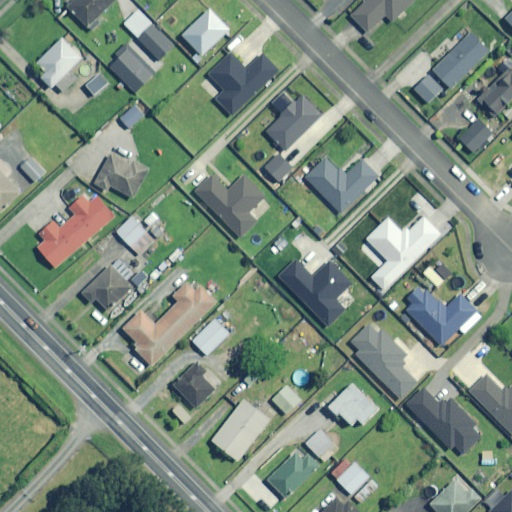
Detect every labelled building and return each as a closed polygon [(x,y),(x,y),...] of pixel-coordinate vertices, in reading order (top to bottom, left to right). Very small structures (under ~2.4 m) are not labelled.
[(91,33),(102,23),(99,20),(120,0),(119,0),(74,0),(67,8),(91,33)] [(366,0),(351,15),(369,33),(387,16),(394,23),(416,0),(366,0)] [(230,30),(210,9),(183,35),(202,56),(230,30)] [(174,45),(138,10),(124,24),(139,39),(132,46),(153,66),(174,45)] [(472,31),(434,70),(453,89),(492,51),(472,31)] [(83,57),(63,37),(37,63),(47,72),(41,78),(52,88),(55,84),(64,93),(78,78),(70,70),(83,57)] [(152,76),(125,50),(109,67),(135,93),(152,76)] [(278,70),(263,55),(248,70),(232,53),(211,74),(227,90),(217,100),(232,115),(278,70)] [(505,74),(511,66),(511,60),(509,57),(499,68),(505,74)] [(511,71),(510,69),(505,74),(478,100),(496,118),(499,114),(499,115),(510,105),(511,103),(511,71)] [(109,84),(102,74),(86,87),(94,96),(109,84)] [(429,103),(444,89),(430,74),(415,89),(429,103)] [(322,114),(302,95),(266,132),(286,151),(322,114)] [(144,115),(136,106),(122,120),(130,129),(144,115)] [(475,153),(495,133),(480,118),(460,138),(475,153)] [(132,166),(112,155),(95,184),(108,191),(110,186),(133,199),(148,170),(134,162),(132,166)] [(293,169),(279,155),(265,168),(279,182),(293,169)] [(32,156),(20,167),(36,182),(47,171),(32,156)] [(345,175),(327,157),(305,178),(342,214),(379,177),(361,159),(345,175)] [(0,212),(21,193),(0,171),(0,212)] [(230,190),(215,174),(196,192),(241,238),(274,206),(244,176),(230,190)] [(90,204),(83,196),(68,208),(75,216),(62,228),(55,220),(39,234),(46,242),(38,248),(56,268),(116,216),(99,196),(90,204)] [(442,233),(421,212),(401,231),(388,218),(367,239),(389,261),(372,278),(384,290),(442,233)] [(155,241),(132,218),(117,232),(140,255),(155,241)] [(119,258),(111,266),(82,293),(91,303),(96,299),(108,312),(133,289),(126,282),(134,274),(119,258)] [(297,260),(280,276),(330,327),(347,310),(336,300),(352,284),(330,262),(314,277),(297,260)] [(195,291),(187,282),(173,296),(179,302),(155,325),(141,311),(123,328),(139,345),(135,349),(152,367),(217,302),(201,285),(195,291)] [(424,294),(418,289),(408,300),(413,305),(406,311),(444,347),(478,312),(460,295),(446,309),(427,291),(424,294)] [(229,334),(214,319),(192,341),(208,356),(229,334)] [(378,334),(369,324),(351,342),(360,350),(356,354),(401,400),(418,383),(398,364),(407,355),(382,330),(378,334)] [(198,364),(194,368),(175,387),(196,408),(215,389),(203,377),(207,373),(198,364)] [(470,393),(504,427),(511,434),(511,384),(504,393),(487,375),(470,393)] [(378,408),(353,384),(330,408),(338,416),(340,414),(352,425),(358,419),(363,424),(378,408)] [(301,400),(287,385),(272,399),(286,415),(301,400)] [(465,455),(482,438),(474,429),(477,425),(451,399),(447,402),(444,399),(439,403),(425,388),(408,404),(452,449),(456,446),(465,455)] [(270,420),(245,400),(213,441),(238,461),(270,420)] [(339,448),(320,429),(306,444),(325,462),(339,448)] [(317,471),(299,452),(268,481),(286,500),(317,471)] [(369,477),(355,463),(337,480),(352,495),(369,477)] [(468,492),(456,479),(430,505),(437,511),(470,511),(483,500),(472,489),(468,492)] [(511,511),(511,489),(490,511),(511,511)] [(355,511),(339,496),(323,511),(355,511)]
